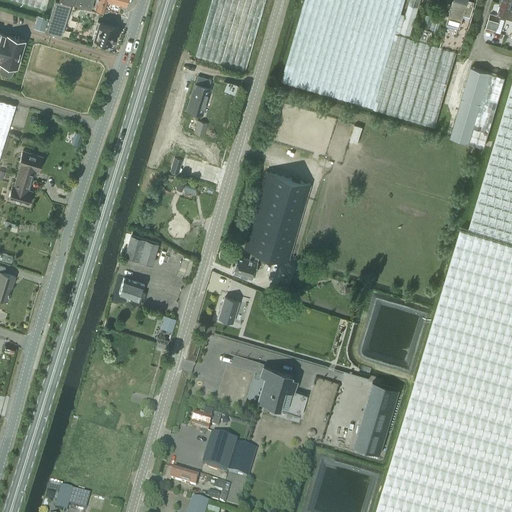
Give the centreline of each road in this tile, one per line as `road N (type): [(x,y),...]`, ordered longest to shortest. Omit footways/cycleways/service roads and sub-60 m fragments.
road 1 (primary): [(11,511),(167,0)]
road 2 (unclassified): [(133,511),(281,0)]
road 3 (unclassified): [(0,450),(143,0)]
